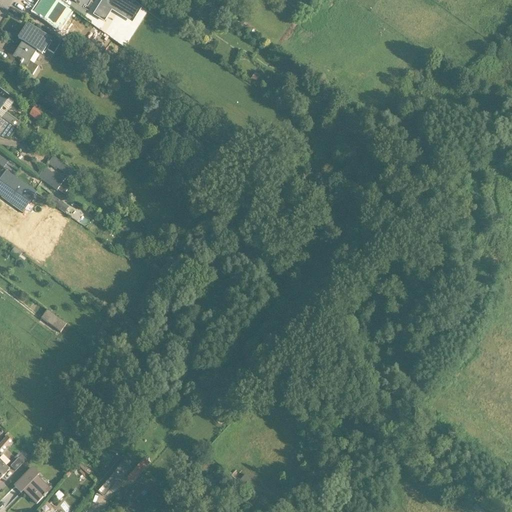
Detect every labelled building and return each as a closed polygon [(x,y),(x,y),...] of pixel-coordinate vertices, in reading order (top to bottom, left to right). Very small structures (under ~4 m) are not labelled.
[(50,0),(43,0),(34,13),(59,29),(70,13),(50,0)] [(133,21),(141,8),(129,0),(103,0),(102,2),(114,9),(133,21)] [(29,40),(26,44),(23,42),(13,57),(21,62),(19,64),(21,65),(19,67),(33,76),(38,67),(29,62),(35,53),(41,57),(42,54),(44,55),(47,50),(53,55),(60,44),(50,38),(47,35),(43,32),(38,30),(32,26),(30,29),(27,26),(21,35),(29,40)] [(55,83),(47,93),(62,104),(67,97),(63,95),(64,92),(62,89),(55,83)] [(0,119),(8,126),(16,131),(17,130),(21,124),(6,113),(12,104),(7,100),(8,100),(0,94),(0,119)] [(44,94),(36,104),(60,121),(68,111),(44,94)] [(35,108),(29,116),(42,125),(48,117),(35,108)] [(0,137),(8,126),(0,119),(0,137)] [(57,169),(74,182),(78,177),(70,171),(71,169),(53,157),(48,165),(56,171),(57,169)] [(45,169),(38,179),(57,192),(64,182),(45,169)] [(0,198),(2,200),(22,214),(37,194),(6,171),(0,179),(0,198)] [(51,196),(48,201),(60,210),(64,205),(51,196)] [(60,334),(66,325),(47,311),(40,320),(42,320),(60,334)] [(6,448),(12,441),(7,437),(0,444),(0,452),(1,453),(6,447),(6,448)] [(15,472),(26,461),(19,454),(14,459),(16,461),(10,467),(15,472)] [(0,480),(7,473),(6,473),(9,470),(0,460),(0,480)] [(119,482),(130,468),(120,460),(94,490),(104,498),(118,481),(119,482)] [(34,480),(39,475),(32,469),(14,487),(21,493),(23,491),(36,505),(43,498),(44,499),(46,497),(45,496),(47,493),(34,480)] [(239,484),(256,500),(264,492),(246,475),(239,484)] [(121,511),(126,507),(125,507),(128,503),(124,500),(121,503),(116,509),(120,511),(121,511)] [(255,500),(244,511),(260,511),(264,508),(255,500)]
